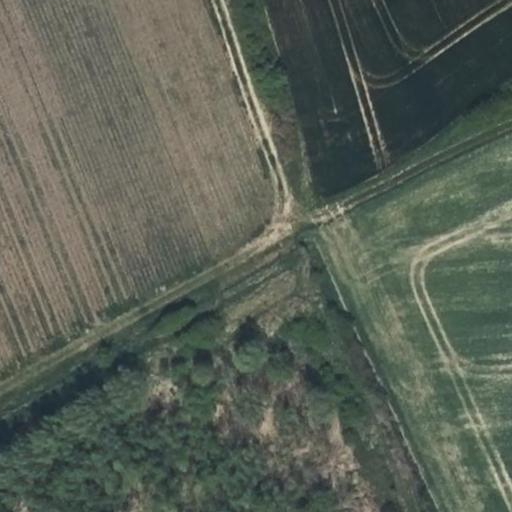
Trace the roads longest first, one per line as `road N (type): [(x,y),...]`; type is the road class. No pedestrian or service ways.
road 1 (track): [(0,394),(298,224),(511,119)]
road 2 (track): [(222,0),(298,224)]
